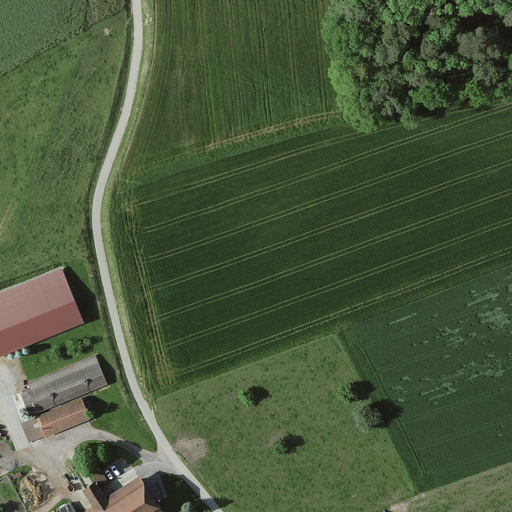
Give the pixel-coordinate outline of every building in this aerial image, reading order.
[(0,351),(83,319),(63,269),(0,293),(0,351)] [(95,361),(21,388),(31,413),(105,385),(95,361)] [(67,405),(18,424),(26,444),(89,421),(80,400),(67,405)] [(89,511),(164,511),(143,483),(110,502),(96,483),(84,491),(92,510),(89,511)] [(73,511),(69,503),(54,511),(73,511)]
